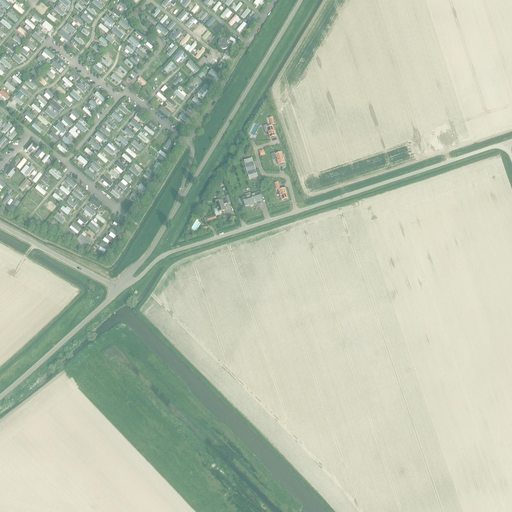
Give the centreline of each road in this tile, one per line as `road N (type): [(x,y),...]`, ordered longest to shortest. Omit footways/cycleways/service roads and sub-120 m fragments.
road 1 (unclassified): [(117,291),(164,253),(506,142)]
road 2 (unclassified): [(117,291),(156,242),(300,0)]
road 3 (unclassified): [(0,395),(117,291)]
road 4 (track): [(19,112),(88,43),(105,8)]
road 5 (unclassified): [(117,291),(0,225)]
road 6 (track): [(45,133),(107,73),(130,31)]
